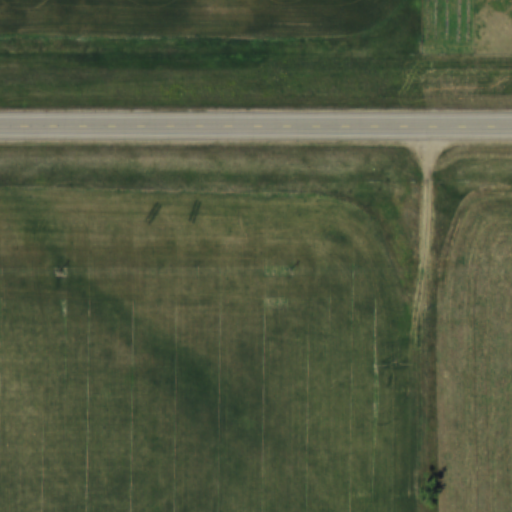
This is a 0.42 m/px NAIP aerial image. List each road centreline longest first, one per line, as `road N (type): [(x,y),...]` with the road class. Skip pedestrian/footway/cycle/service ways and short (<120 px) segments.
road 1 (primary): [(0,132),(511,132)]
road 2 (residential): [(409,511),(430,133)]
